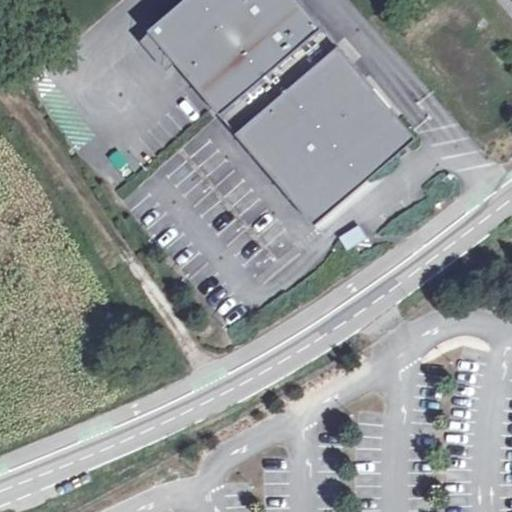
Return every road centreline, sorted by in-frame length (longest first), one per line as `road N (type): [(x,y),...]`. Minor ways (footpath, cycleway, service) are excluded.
road 1 (unclassified): [(0,491),(219,396),(301,351),(511,199)]
road 2 (track): [(219,396),(170,312),(0,109)]
